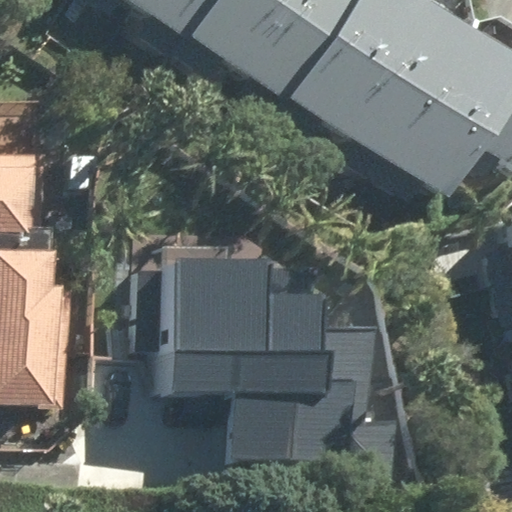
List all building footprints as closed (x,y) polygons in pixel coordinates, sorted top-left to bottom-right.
[(81,0),(439,225),(482,156),(511,174),(511,66),(405,0),(81,0)] [(0,241),(42,242),(44,159),(0,158),(0,241)] [(511,213),(433,230),(448,298),(492,289),(500,329),(511,326),(511,365),(503,368),(511,411),(511,213)] [(49,257),(0,254),(0,407),(48,410),(55,295),(46,294),(49,257)] [(119,297),(116,342),(165,345),(164,366),(211,369),(210,383),(257,386),(251,461),(338,468),(345,378),(323,377),(328,300),(278,296),(279,285),(171,277),(170,301),(119,297)]
